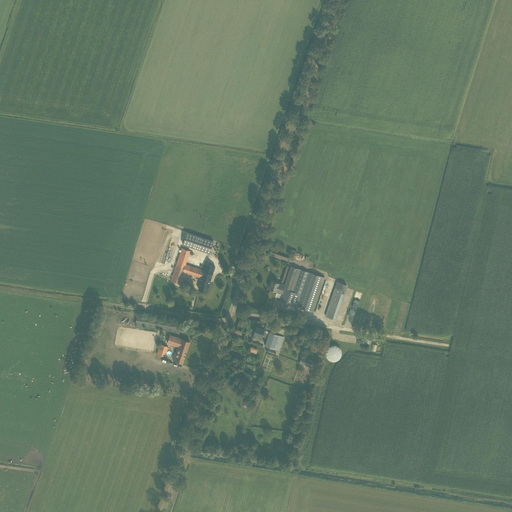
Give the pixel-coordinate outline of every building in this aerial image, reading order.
[(186,232),(182,244),(209,253),(213,241),(186,232)] [(198,289),(206,292),(215,266),(206,263),(203,270),(185,264),(190,251),(182,248),(171,280),(179,283),(181,279),(180,279),(182,272),(201,278),(199,282),(201,283),(198,289)] [(284,285),(272,280),(269,289),(276,291),(277,288),(283,290),(279,300),(313,311),(324,277),(291,266),(284,285)] [(334,319),(344,290),(346,285),(337,282),(332,295),(331,295),(329,295),(323,315),(334,319)] [(183,332),(184,323),(137,315),(135,324),(183,332)] [(283,336),(270,331),(270,332),(264,329),(256,326),(254,334),(261,337),(262,336),(267,338),(265,345),(279,350),(281,344),(283,336)] [(175,360),(182,362),(189,341),(180,338),(170,335),(167,343),(178,346),(176,353),(177,353),(175,360)] [(343,352),(343,350),(343,349),(343,347),(342,346),(341,344),(339,343),(338,343),(336,342),(335,342),(334,342),(332,343),(331,344),(329,344),(328,346),(327,347),(327,349),(327,351),(327,352),(328,354),(328,356),(329,357),(331,357),(332,358),(334,359),(336,359),(337,358),(339,358),(340,357),(341,356),(342,355),(343,353),(343,352)] [(163,356),(164,352),(167,352),(168,348),(166,346),(160,344),(157,354),(163,356)] [(313,358),(302,354),(299,363),(309,367),(313,358)]
